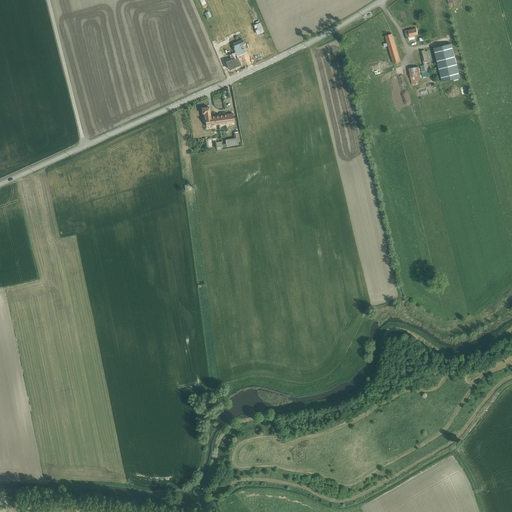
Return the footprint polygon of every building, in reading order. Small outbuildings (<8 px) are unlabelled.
[(209,0),(225,37),(240,30),(245,40),(265,30),(252,0),(209,0)] [(407,40),(420,37),(417,29),(405,32),(407,40)] [(269,52),(262,34),(256,36),(263,55),(269,52)] [(402,62),(394,34),(386,36),(394,64),(402,62)] [(223,58),(227,68),(242,60),(239,55),(246,52),(241,42),(233,46),(236,52),(223,58)] [(411,66),(413,78),(425,77),(424,70),(429,70),(429,66),(431,65),(429,50),(422,51),(424,64),(411,66)] [(211,107),(203,108),(206,133),(215,132),(214,124),(234,121),(233,113),(213,116),(211,107)] [(227,149),(226,140),(217,141),(218,150),(227,149)]
